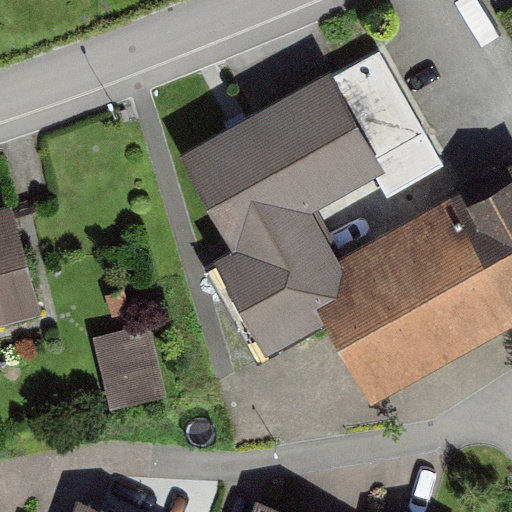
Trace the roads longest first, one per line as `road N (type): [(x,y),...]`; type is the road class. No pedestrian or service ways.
road 1 (residential): [(0,476),(119,456),(258,467),(505,430)]
road 2 (residential): [(0,100),(263,0)]
